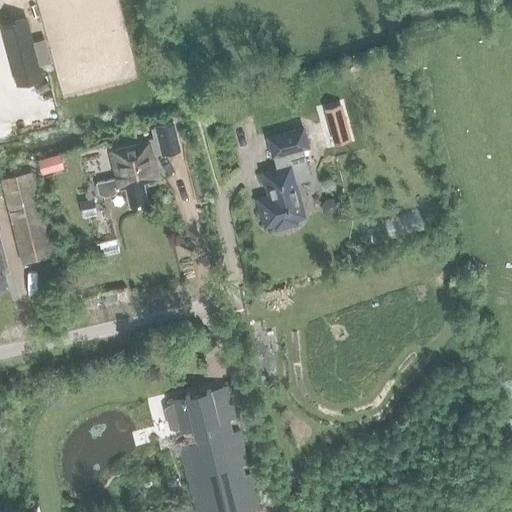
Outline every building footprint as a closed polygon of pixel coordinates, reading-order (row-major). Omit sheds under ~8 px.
[(41,79),(26,17),(0,23),(0,26),(15,86),(41,79)] [(50,95),(47,81),(22,88),(26,101),(50,95)] [(328,121),(341,117),(338,105),(324,109),(328,121)] [(112,196),(117,190),(124,189),(129,208),(147,204),(142,184),(158,181),(152,158),(179,151),(172,124),(155,128),(155,129),(151,130),(155,148),(150,149),(149,144),(111,153),(117,180),(95,185),(98,195),(104,198),(112,196)] [(302,128),(266,138),(272,157),(273,157),(277,169),(261,173),(266,189),(268,188),(270,196),(256,199),(264,228),(274,225),(279,226),(283,226),(287,225),(290,223),(293,220),(304,217),(294,183),(310,179),(301,149),(307,147),(302,128)] [(63,168),(59,153),(37,160),(41,174),(63,168)] [(51,257),(31,172),(1,179),(21,264),(51,257)] [(93,198),(79,201),(82,218),(97,214),(93,198)] [(0,289),(7,287),(3,272),(9,271),(0,234),(0,289)] [(178,447),(195,511),(255,511),(259,511),(251,477),(245,479),(242,467),(247,465),(239,433),(233,435),(230,421),(236,420),(227,388),(167,403),(168,406),(164,409),(169,429),(174,430),(175,434),(192,430),(195,443),(178,447)]
